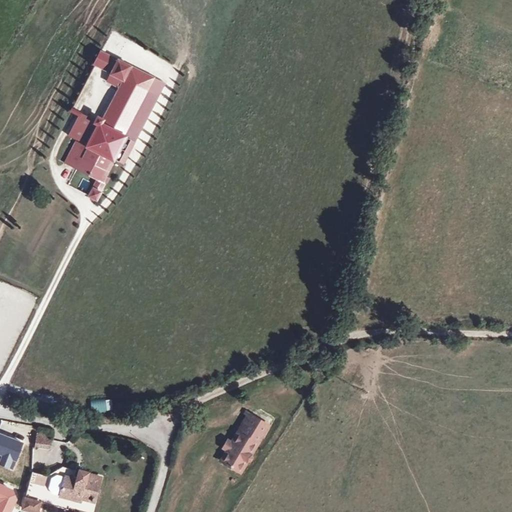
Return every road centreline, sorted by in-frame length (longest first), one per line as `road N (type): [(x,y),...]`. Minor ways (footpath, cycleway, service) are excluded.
road 1 (track): [(511,334),(375,333),(338,341),(175,408)]
road 2 (residential): [(166,429),(0,413)]
